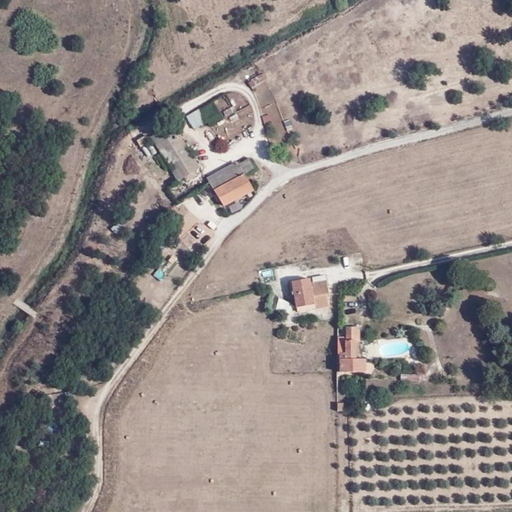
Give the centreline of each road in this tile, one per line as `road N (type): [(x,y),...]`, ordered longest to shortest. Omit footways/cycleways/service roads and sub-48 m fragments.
road 1 (track): [(84,511),(95,490),(92,444),(107,396),(233,224)]
road 2 (track): [(511,106),(286,176),(233,224)]
road 3 (unknown): [(511,244),(368,275)]
